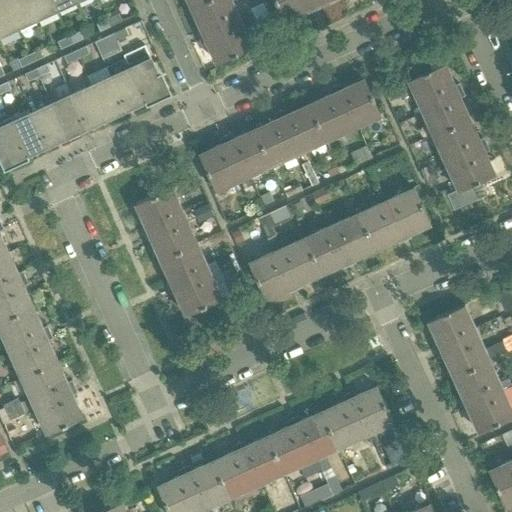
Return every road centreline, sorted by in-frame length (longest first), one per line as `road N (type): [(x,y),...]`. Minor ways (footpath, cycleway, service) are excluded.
road 1 (residential): [(152,401),(49,180),(205,108)]
road 2 (residential): [(205,108),(444,0)]
road 3 (residential): [(152,401),(380,297)]
road 4 (residential): [(475,511),(380,297)]
road 5 (residential): [(41,483),(153,433),(159,424),(152,401)]
road 6 (residential): [(380,297),(511,236)]
